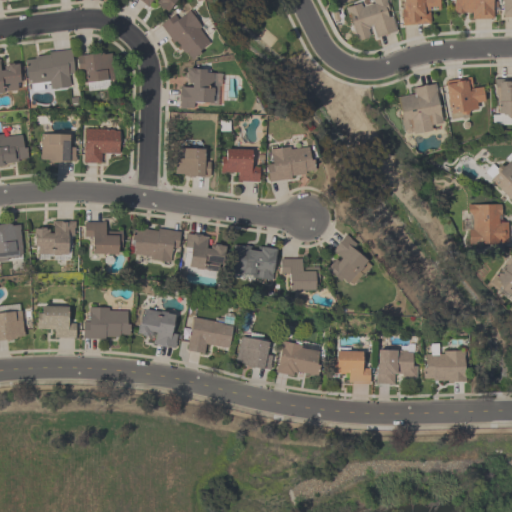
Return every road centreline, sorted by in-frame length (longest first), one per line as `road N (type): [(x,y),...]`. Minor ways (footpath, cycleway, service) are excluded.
road 1 (tertiary): [(511,410),(332,411),(133,373),(0,371)]
road 2 (residential): [(0,196),(104,193),(305,221)]
road 3 (residential): [(117,25),(143,49),(149,83),(144,200)]
road 4 (residential): [(511,49),(355,69)]
